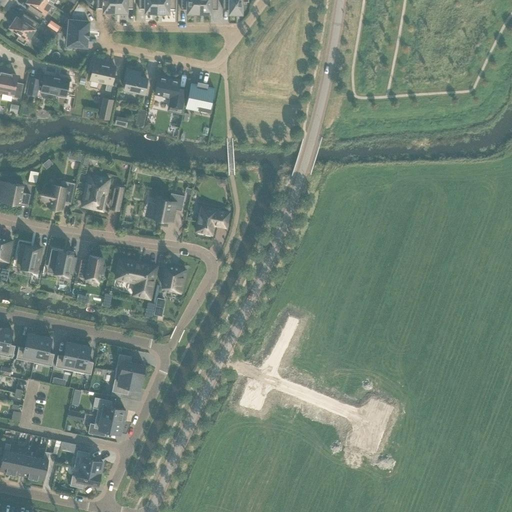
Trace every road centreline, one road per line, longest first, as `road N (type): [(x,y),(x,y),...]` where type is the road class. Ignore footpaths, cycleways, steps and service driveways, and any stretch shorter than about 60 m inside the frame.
road 1 (secondary): [(222,357),(301,172),(340,0)]
road 2 (residential): [(163,352),(205,285),(206,255),(0,218)]
road 3 (residential): [(242,33),(109,27),(107,47),(207,69),(221,64)]
road 4 (residential): [(371,418),(421,290),(511,327)]
road 5 (secondary): [(150,511),(222,357)]
road 6 (residential): [(163,352),(0,311)]
road 7 (residential): [(222,357),(371,418)]
road 8 (residential): [(371,418),(381,431),(511,485)]
road 9 (residential): [(129,451),(24,425),(32,382)]
